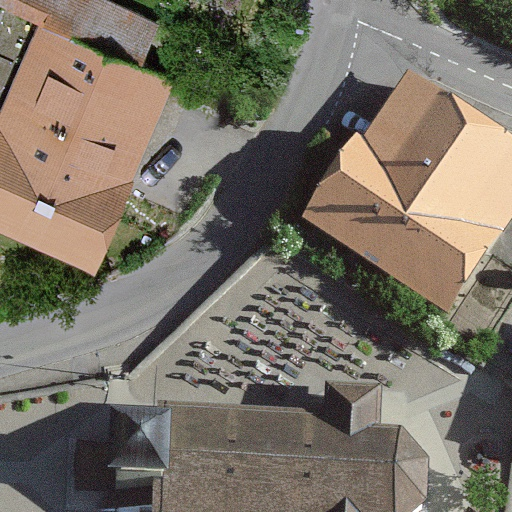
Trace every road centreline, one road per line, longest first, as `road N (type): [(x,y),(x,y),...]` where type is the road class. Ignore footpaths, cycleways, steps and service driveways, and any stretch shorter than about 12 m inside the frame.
road 1 (unclassified): [(0,345),(134,300),(206,249),(299,119),(333,8)]
road 2 (residential): [(333,8),(511,89)]
